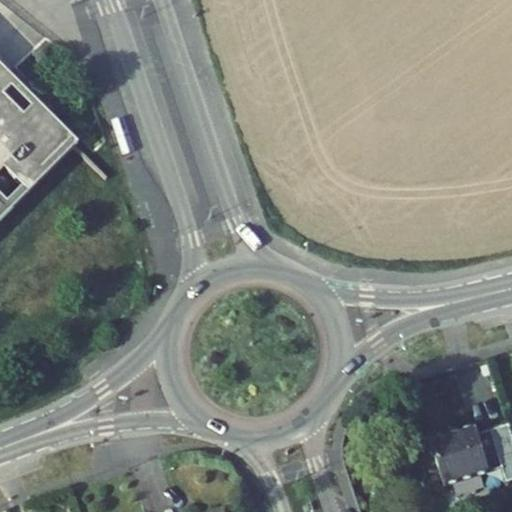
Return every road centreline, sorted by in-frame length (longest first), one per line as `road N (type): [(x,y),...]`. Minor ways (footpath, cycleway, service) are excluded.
road 1 (residential): [(112,0),(192,239),(188,297)]
road 2 (residential): [(281,272),(237,227),(161,0)]
road 3 (tertiary): [(173,320),(120,380),(0,449)]
road 4 (tertiary): [(0,450),(149,421),(208,430)]
road 5 (tertiary): [(336,385),(389,331),(494,294)]
road 6 (tertiary): [(494,294),(409,303),(313,291)]
road 7 (tertiary): [(173,320),(170,381),(208,430)]
